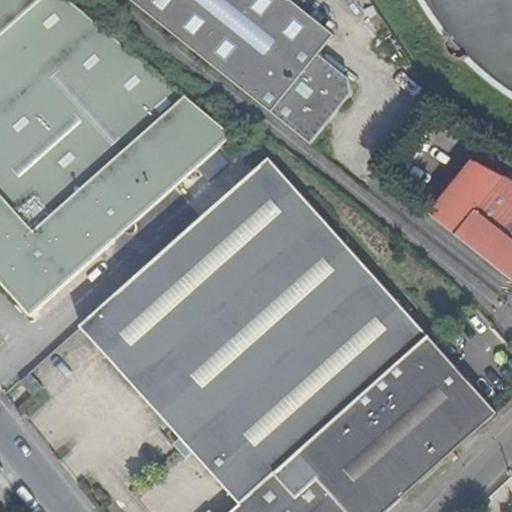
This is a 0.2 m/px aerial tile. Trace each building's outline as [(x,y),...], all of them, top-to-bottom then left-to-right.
[(0,0),(0,281),(33,318),(128,233),(130,235),(134,236),(136,236),(137,235),(140,231),(140,225),(138,223),(234,137),(173,86),(80,8),(70,0),(0,0)] [(130,0),(130,1),(312,145),(351,95),(349,79),(319,54),(335,35),(291,0),(130,0)] [(511,0),(420,0),(423,6),(436,25),(450,42),(465,59),(482,75),(500,89),(511,96),(511,0)] [(162,416),(184,440),(195,453),(242,506),(430,336),(409,313),(351,247),(271,158),(82,327),(162,416)] [(511,179),(477,161),(433,217),(511,279),(511,179)] [(430,336),(242,506),(235,511),(390,511),(462,448),(500,414),(430,336)] [(21,382),(34,396),(43,388),(30,373),(21,382)] [(188,459),(195,453),(184,440),(176,447),(188,459)]
